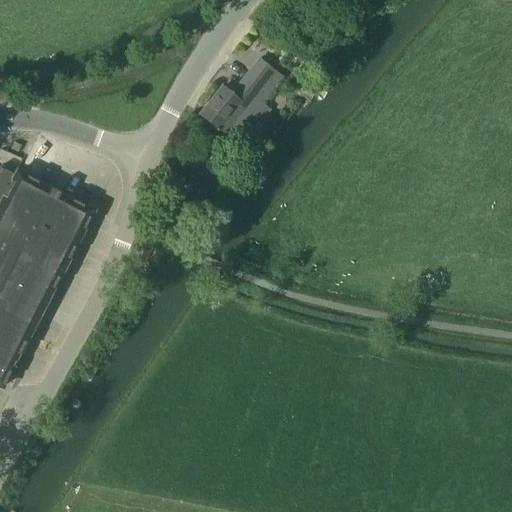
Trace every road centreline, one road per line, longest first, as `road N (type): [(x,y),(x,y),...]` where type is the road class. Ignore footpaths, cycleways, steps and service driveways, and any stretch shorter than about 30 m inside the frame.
road 1 (tertiary): [(0,473),(109,278),(148,156)]
road 2 (tertiary): [(148,156),(197,59),(245,0)]
road 3 (tertiary): [(148,156),(43,120),(0,116)]
